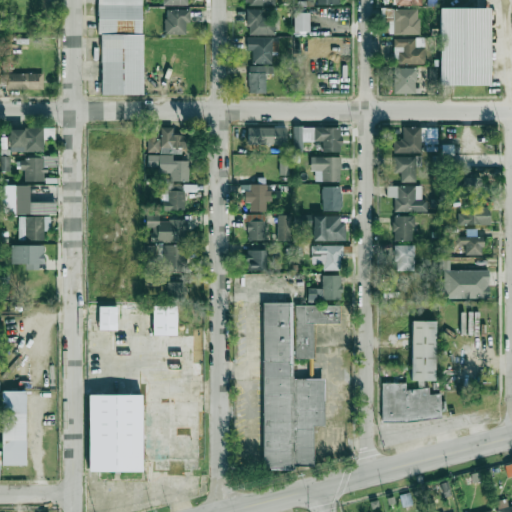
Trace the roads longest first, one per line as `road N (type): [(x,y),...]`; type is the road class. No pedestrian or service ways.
road 1 (residential): [(220,0),(222,511)]
road 2 (residential): [(0,109),(511,108)]
road 3 (residential): [(74,0),(74,511)]
road 4 (residential): [(367,0),(368,475)]
road 5 (tertiary): [(227,511),(511,439)]
